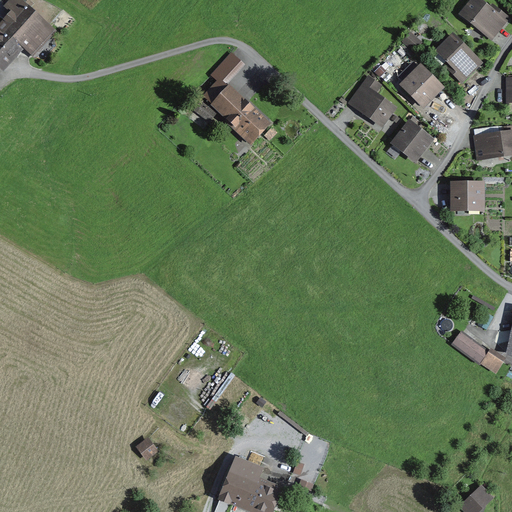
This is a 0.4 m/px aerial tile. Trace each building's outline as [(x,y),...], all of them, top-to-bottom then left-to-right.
[(21,46),(31,55),(53,33),(17,0),(11,0),(5,6),(11,13),(0,25),(0,27),(4,31),(0,34),(0,62),(3,65),(21,46)] [(501,27),(507,19),(492,6),(489,10),(477,0),(473,0),(462,14),(482,30),(491,19),(501,27)] [(420,43),(410,35),(404,41),(414,50),(420,43)] [(480,64),(453,36),(439,51),(439,52),(435,56),(435,59),(440,64),(443,64),(447,60),(456,69),(465,60),(474,69),(480,64)] [(424,103),(439,88),(417,66),(416,67),(415,66),(409,71),(406,69),(398,77),(424,103)] [(394,109),(373,94),(379,86),(369,78),(351,103),(381,125),(394,109)] [(206,96),(215,104),(228,89),(219,81),(206,96)] [(230,87),(228,89),(215,104),(244,131),(241,134),(249,143),(266,125),(234,95),(237,93),(230,87)] [(195,111),(209,122),(215,114),(201,102),(195,111)] [(415,160),(430,141),(409,123),(394,143),(415,160)] [(491,156),(511,153),(511,132),(488,136),(491,156)] [(480,206),(480,188),(480,187),(455,187),(455,188),(455,206),(455,207),(480,207),(480,206)] [(485,350),(462,333),(453,345),(476,362),(485,350)] [(502,361),(490,353),(482,364),(495,372),(502,361)] [(147,441),(139,447),(147,457),(155,451),(147,441)] [(254,508),(264,511),(268,511),(277,491),(242,477),(244,473),(232,468),(220,499),(253,511),(254,508)] [(467,511),(475,511),(490,498),(481,488),(462,506),(467,511)]
